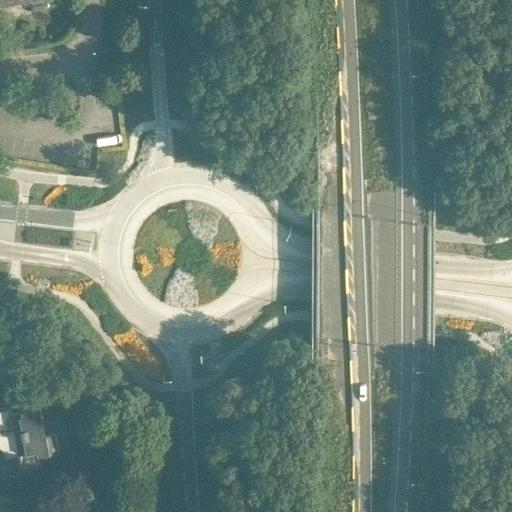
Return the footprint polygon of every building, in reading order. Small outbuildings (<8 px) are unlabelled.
[(30,366),(0,371),(0,393),(1,398),(34,393),(30,366)] [(58,371),(38,374),(40,388),(60,386),(58,371)] [(21,469),(41,465),(40,460),(43,460),(45,457),(45,453),(57,451),(53,432),(47,433),(45,423),(43,423),(39,399),(20,402),(21,410),(12,411),(11,409),(0,410),(0,445),(3,448),(5,457),(18,454),(21,469)] [(131,459),(114,462),(116,475),(133,472),(131,459)] [(14,504),(15,511),(36,511),(54,509),(54,511),(68,511),(66,495),(14,504)]
